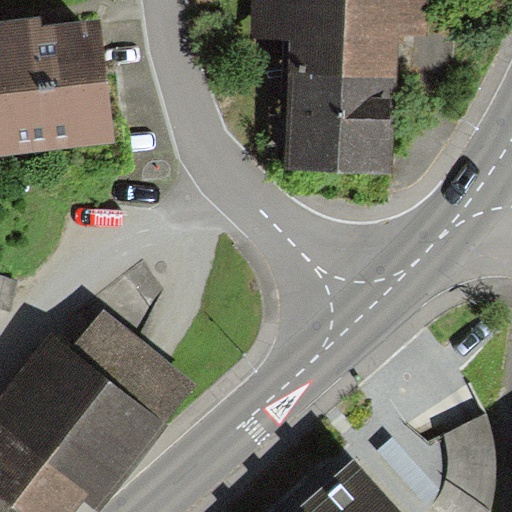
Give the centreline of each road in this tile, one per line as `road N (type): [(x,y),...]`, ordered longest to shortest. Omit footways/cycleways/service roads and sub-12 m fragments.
road 1 (residential): [(162,0),(191,134),(364,313)]
road 2 (tertiary): [(143,511),(364,313)]
road 3 (unknown): [(244,193),(164,213),(78,256),(0,344)]
road 4 (tertiary): [(364,313),(433,246),(498,162)]
